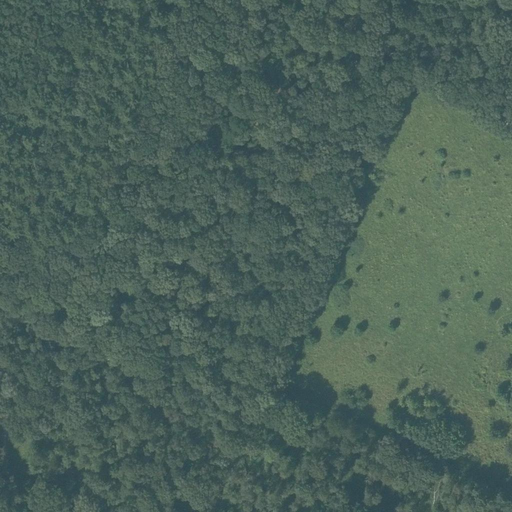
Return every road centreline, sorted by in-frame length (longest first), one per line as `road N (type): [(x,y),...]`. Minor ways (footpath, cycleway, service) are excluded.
road 1 (track): [(399,60),(511,123)]
road 2 (track): [(291,0),(399,60)]
